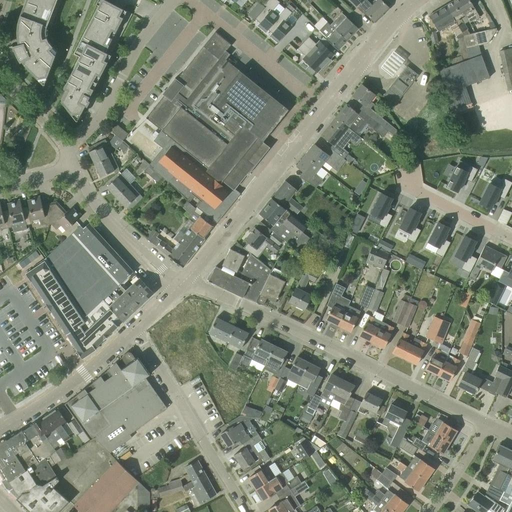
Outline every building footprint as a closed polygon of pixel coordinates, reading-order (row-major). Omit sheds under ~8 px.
[(18,44),(9,47),(10,51),(12,56),(14,60),(17,65),(21,61),(26,68),(37,79),(47,77),(57,51),(51,45),(48,41),(47,38),(46,35),(46,32),(46,29),(47,26),(48,24),(52,26),(61,0),(25,0),(20,15),(17,23),(16,31),(17,40),(18,44)] [(132,14),(122,8),(105,0),(101,0),(73,54),(79,57),(63,88),(67,90),(61,101),(71,114),(81,113),(85,105),(89,107),(91,102),(93,98),(90,96),(132,14)] [(265,7),(255,19),(257,21),(260,23),(259,24),(258,25),(266,32),(267,30),(268,30),(270,26),(279,16),(278,16),(275,13),(272,11),(279,2),(276,0),(268,0),(262,5),(265,7)] [(364,11),(374,22),(375,22),(389,8),(382,1),(381,0),(374,0),(368,6),(363,2),(365,0),(350,0),(355,6),(362,13),(364,11)] [(468,0),(455,0),(452,2),(461,17),(464,15),(469,23),(470,23),(470,22),(479,17),(468,0)] [(255,7),(248,14),(254,20),(255,19),(261,12),(265,7),(262,5),(259,2),(255,7)] [(444,7),(450,17),(452,16),(464,36),(470,34),(467,29),(461,19),(459,20),(458,19),(461,17),(452,2),(444,7)] [(270,26),(268,30),(270,32),(272,33),(271,35),(270,35),(272,37),(278,42),(286,32),(291,27),(285,21),(284,21),(286,19),(292,12),(285,7),(278,16),(279,16),(270,26)] [(463,36),(464,36),(452,16),(450,17),(444,7),(443,7),(428,16),(437,31),(449,24),(456,35),(458,38),(463,36)] [(331,25),(347,40),(358,28),(351,22),(342,13),(331,25)] [(328,22),(319,31),(322,35),(338,50),(347,40),(331,25),(328,22)] [(453,65),(439,70),(447,93),(480,81),(489,77),(480,51),(478,46),(488,43),(496,30),(496,28),(475,33),(470,34),(464,36),(463,36),(469,59),(463,62),(453,65)] [(214,31),(146,118),(161,130),(153,140),(167,151),(153,168),(157,171),(187,199),(192,193),(201,201),(197,207),(217,223),(240,193),(234,188),(253,165),(247,161),(288,109),(225,58),(229,53),(225,51),(230,44),(214,31)] [(438,43),(435,31),(429,33),(432,44),(438,43)] [(458,38),(457,38),(461,56),(463,62),(469,59),(463,36),(458,38)] [(308,37),(303,43),(327,65),(329,62),(331,61),(330,60),(329,59),(332,57),(334,55),(326,48),(330,43),(323,37),(316,44),(308,37)] [(303,43),(297,49),(305,56),(298,64),(305,70),(309,66),(309,65),(312,68),(317,72),(320,69),(321,68),(322,69),(323,69),(327,65),(303,43)] [(511,90),(511,48),(500,51),(502,61),(504,72),(508,91),(511,90)] [(394,105),(418,75),(406,66),(382,96),(394,105)] [(374,104),(369,100),(374,94),(361,84),(353,96),(366,106),(366,105),(370,109),(374,104)] [(335,117),(352,130),(354,132),(358,128),(364,120),(365,118),(359,114),(354,110),(346,104),(336,117),(335,117)] [(372,109),(368,115),(388,131),(391,134),(399,142),(400,141),(404,136),(396,130),(372,109)] [(365,118),(364,120),(374,128),(374,130),(383,138),(388,131),(368,115),(365,118)] [(321,135),(329,141),(333,146),(344,133),(350,138),(349,140),(355,145),(361,138),(359,136),(354,132),(352,130),(335,117),(321,135)] [(128,133),(118,125),(112,132),(123,140),(128,133)] [(113,156),(109,148),(105,139),(94,145),(96,149),(89,152),(95,164),(113,156)] [(343,158),(334,151),(328,146),(328,147),(324,152),(314,144),(305,155),(320,166),(324,161),(337,171),(345,161),(345,160),(343,158)] [(337,146),(334,151),(343,158),(347,154),(337,146)] [(315,172),(320,166),(305,155),(297,167),(307,174),(303,179),(299,176),(299,177),(315,189),(322,179),(315,172)] [(95,164),(101,176),(100,177),(101,177),(110,173),(114,171),(113,169),(118,167),(113,156),(95,164)] [(481,157),(477,164),(483,167),(488,158),(481,157)] [(449,181),(446,186),(448,187),(457,192),(460,186),(461,186),(462,186),(465,179),(471,182),(477,169),(459,160),(449,181)] [(131,184),(121,173),(106,187),(107,187),(117,197),(131,184)] [(491,181),(479,203),(490,209),(493,203),(494,203),(495,201),(498,196),(500,197),(504,199),(505,196),(511,182),(505,179),(502,184),(501,186),(491,181)] [(273,195),(281,201),(293,211),(297,214),(303,207),(291,198),(297,190),(285,180),(273,195)] [(137,205),(140,201),(145,195),(143,193),(141,195),(140,193),(131,184),(117,197),(126,206),(125,207),(126,207),(130,211),(129,211),(137,205)] [(465,190),(458,201),(470,208),(477,197),(465,190)] [(381,193),(370,214),(381,219),(378,225),(385,229),(392,216),(386,213),(389,206),(389,205),(392,199),(381,193)] [(34,199),(27,201),(29,209),(32,220),(39,218),(40,226),(47,224),(49,224),(56,202),(48,204),(42,205),(40,196),(34,197),(34,199)] [(263,208),(258,213),(262,216),(269,222),(273,225),(270,229),(303,256),(307,259),(314,250),(306,243),(310,238),(302,232),(307,227),(279,204),(271,198),(263,208)] [(12,223),(13,227),(14,232),(27,229),(26,225),(33,224),(32,220),(29,209),(22,211),(20,199),(14,201),(14,202),(7,204),(9,213),(12,223)] [(56,202),(49,224),(51,225),(56,230),(61,225),(66,230),(74,223),(82,216),(78,211),(77,212),(72,207),(66,212),(62,208),(56,202)] [(191,228),(203,238),(212,226),(204,220),(194,211),(196,209),(188,202),(183,207),(191,214),(188,218),(195,223),(191,228)] [(12,223),(9,213),(3,214),(0,203),(0,229),(13,227),(12,223)] [(409,208),(399,228),(409,233),(406,239),(414,243),(420,231),(414,228),(418,220),(417,220),(420,214),(409,208)] [(501,208),(497,221),(506,223),(510,211),(501,208)] [(42,262),(25,273),(30,281),(31,280),(46,303),(45,304),(50,311),(51,311),(77,350),(76,351),(81,358),(95,349),(94,347),(103,339),(103,340),(110,334),(109,333),(117,326),(116,325),(122,320),(103,300),(133,272),(86,220),(44,259),(41,260),(42,262)] [(438,222),(428,242),(438,247),(435,253),(443,257),(449,244),(443,241),(447,234),(446,233),(449,227),(438,222)] [(351,225),(349,230),(357,234),(359,229),(351,225)] [(205,239),(203,238),(191,228),(190,227),(184,235),(179,231),(173,239),(178,242),(173,250),(161,241),(156,246),(156,247),(168,256),(183,267),(205,239)] [(248,243),(244,248),(257,259),(267,246),(275,253),(280,248),(263,234),(255,227),(245,240),(248,243)] [(156,246),(161,241),(161,240),(156,236),(159,233),(153,229),(146,239),(156,246)] [(279,245),(283,241),(274,233),(270,238),(279,245)] [(465,235),(454,256),(465,261),(461,269),(463,270),(460,276),(467,279),(469,273),(477,259),(470,255),(474,247),(473,247),(473,246),(476,241),(468,237),(465,235)] [(381,240),(377,246),(390,252),(393,246),(381,240)] [(215,266),(215,267),(216,267),(212,275),(209,281),(215,284),(243,297),(256,302),(260,294),(270,274),(271,271),(263,264),(257,259),(244,248),(243,247),(237,242),(231,249),(230,248),(222,265),(223,266),(221,269),(215,266)] [(373,244),(365,262),(382,269),(389,254),(383,251),(383,250),(373,244)] [(474,267),(468,278),(474,280),(479,270),(480,270),(482,267),(491,271),(494,265),(500,268),(502,265),(506,256),(500,253),(490,248),(485,246),(474,267)] [(36,251),(27,257),(31,262),(39,256),(36,251)] [(303,256),(298,267),(304,271),(296,288),(289,301),(304,309),(311,295),(302,291),(309,279),(314,281),(322,266),(307,259),(303,256)] [(260,294),(276,302),(275,301),(277,298),(278,299),(279,297),(278,296),(281,289),(287,292),(293,279),(286,275),(285,278),(280,276),(279,278),(270,274),(260,294)] [(111,298),(106,303),(109,306),(123,321),(153,293),(139,278),(133,284),(129,279),(121,288),(116,293),(112,297),(111,298)] [(367,308),(376,312),(384,292),(381,291),(384,284),(378,282),(375,289),(367,308)] [(495,305),(504,287),(497,283),(488,301),(495,305)] [(326,320),(338,326),(345,312),(348,305),(349,304),(340,300),(345,288),(336,284),(327,305),(332,308),(326,320)] [(375,289),(366,285),(358,304),(367,308),(375,289)] [(400,324),(410,298),(411,299),(411,297),(405,294),(402,300),(400,299),(392,321),(400,324)] [(410,298),(400,324),(408,328),(419,302),(411,299),(410,298)] [(189,310),(200,322),(209,315),(198,302),(189,310)] [(338,326),(350,332),(355,323),(357,318),(357,317),(360,311),(354,308),(348,305),(345,312),(338,326)] [(371,342),(382,321),(370,316),(366,322),(359,336),(371,342)] [(228,342),(235,328),(235,327),(227,323),(217,319),(217,318),(216,317),(209,333),(228,342)] [(426,338),(433,341),(442,319),(435,317),(426,338)] [(450,323),(442,319),(433,341),(442,344),(450,323)] [(467,356),(480,323),(472,320),(459,353),(467,356)] [(393,327),(382,321),(371,342),(383,348),(390,334),(393,327)] [(228,342),(241,349),(248,333),(240,329),(240,330),(235,328),(228,342)] [(392,353),(404,359),(411,344),(405,342),(409,335),(403,332),(399,339),(399,338),(392,353)] [(414,338),(411,344),(404,359),(416,365),(423,350),(427,344),(414,338)] [(251,360),(252,359),(265,365),(274,346),(261,339),(257,348),(249,344),(243,356),(251,360)] [(265,365),(263,368),(275,374),(274,377),(278,379),(288,359),(284,357),(287,352),(274,346),(265,365)] [(511,358),(511,348),(506,346),(502,354),(511,358)] [(465,372),(463,377),(458,386),(474,393),(481,380),(470,374),(476,363),(474,362),(480,351),(473,347),(469,355),(469,356),(461,371),(465,372)] [(437,375),(448,354),(436,348),(432,355),(425,369),(437,375)] [(243,356),(235,353),(228,367),(236,370),(243,356)] [(460,360),(448,354),(437,375),(449,381),(456,367),(460,360)] [(69,401),(64,404),(70,412),(90,441),(94,438),(110,453),(132,437),(130,434),(159,414),(167,408),(145,377),(150,374),(138,357),(136,359),(132,361),(129,363),(128,362),(127,361),(127,360),(126,360),(125,359),(124,359),(123,359),(122,359),(121,359),(120,360),(119,360),(118,360),(116,362),(108,369),(101,376),(101,375),(92,382),(93,383),(85,389),(85,388),(76,395),(69,401)] [(295,376),(300,378),(308,363),(297,357),(287,375),(294,379),(295,376)] [(308,363),(300,378),(299,381),(298,384),(307,389),(305,392),(313,396),(314,394),(320,381),(323,376),(317,373),(320,368),(308,363)] [(497,393),(496,393),(508,370),(505,369),(506,368),(499,365),(494,375),(496,375),(488,392),(495,396),(497,393)] [(511,371),(508,370),(496,393),(497,393),(506,397),(511,383),(511,371)] [(288,378),(281,374),(278,379),(274,387),(272,392),(279,395),(281,391),(281,392),(288,378)] [(330,393),(335,395),(343,380),(331,374),(321,395),(327,398),(330,393)] [(272,376),(268,384),(269,384),(274,387),(278,379),(274,377),(272,376)] [(335,395),(333,399),(340,403),(339,410),(341,411),(343,407),(344,405),(347,399),(349,396),(354,386),(343,380),(335,395)] [(375,412),(382,400),(366,392),(361,402),(360,405),(358,411),(364,414),(367,408),(375,412)] [(308,406),(315,410),(322,398),(314,394),(308,406)] [(344,421),(355,399),(349,396),(347,399),(344,405),(343,407),(338,417),(344,421)] [(344,421),(337,435),(344,438),(356,413),(357,413),(358,411),(360,405),(361,402),(355,399),(344,421)] [(397,448),(398,446),(402,438),(405,433),(406,430),(410,421),(403,417),(406,412),(391,404),(384,417),(385,417),(382,423),(387,426),(387,427),(392,440),(390,445),(397,448)] [(56,408),(46,415),(61,438),(64,442),(70,438),(68,435),(62,426),(67,422),(58,408),(57,409),(56,408)] [(304,413),(301,419),(308,423),(312,417),(304,413)] [(421,414),(417,422),(423,426),(427,420),(428,418),(421,414)] [(57,441),(61,438),(46,415),(36,422),(54,448),(59,445),(57,441)] [(231,427),(221,434),(229,446),(237,441),(240,445),(242,443),(250,439),(241,425),(249,420),(254,417),(241,415),(236,418),(228,423),(231,427)] [(68,424),(73,432),(76,436),(83,432),(74,419),(68,424)] [(433,423),(428,429),(429,430),(435,434),(450,442),(457,431),(437,419),(434,424),(433,423)] [(9,482),(34,465),(45,458),(50,467),(61,460),(56,451),(55,451),(54,448),(36,422),(31,425),(31,426),(22,431),(22,430),(6,440),(6,439),(0,442),(0,473),(3,479),(6,478),(9,482)] [(245,448),(234,455),(243,469),(251,464),(255,462),(255,461),(261,457),(264,462),(270,458),(264,449),(258,452),(254,445),(262,440),(258,434),(250,439),(242,443),(245,448)] [(435,434),(428,445),(435,449),(443,454),(450,442),(435,434)] [(368,441),(356,435),(352,443),(364,448),(368,441)] [(417,448),(422,451),(427,444),(416,437),(411,444),(417,448)] [(398,446),(413,455),(417,448),(411,444),(402,438),(398,446)] [(312,452),(305,441),(296,446),(304,458),(312,452)] [(499,464),(486,493),(494,498),(499,501),(499,500),(500,499),(504,491),(499,489),(511,461),(511,450),(500,444),(492,460),(499,464)] [(56,451),(61,460),(66,457),(60,448),(56,451)] [(123,460),(131,455),(128,451),(120,456),(123,460)] [(403,464),(426,480),(434,469),(420,459),(415,456),(407,467),(403,464)] [(52,487),(59,480),(50,467),(45,458),(34,465),(9,482),(12,484),(10,487),(20,497),(21,499),(25,498),(26,500),(22,504),(30,511),(52,487)] [(192,481),(182,486),(184,490),(185,492),(191,488),(208,479),(198,460),(189,465),(185,468),(192,481)] [(511,461),(499,489),(504,491),(500,499),(499,500),(509,505),(511,499),(511,478),(511,476),(511,461)] [(135,479),(129,473),(119,464),(117,462),(103,476),(102,475),(101,476),(102,477),(67,511),(110,511),(124,499),(123,498),(137,483),(139,482),(135,479)] [(418,491),(426,480),(403,464),(400,462),(396,467),(402,472),(399,476),(405,481),(404,481),(418,491)] [(256,489),(275,477),(268,466),(262,470),(261,470),(248,478),(256,489)] [(382,473),(374,468),(369,474),(387,488),(392,481),(382,473)] [(382,473),(392,481),(397,475),(386,468),(382,473)] [(281,487),(286,484),(285,483),(288,481),(282,472),(275,477),(256,489),(259,494),(257,495),(261,500),(262,499),(263,501),(271,495),(276,492),(282,488),(281,487)] [(286,484),(290,490),(301,483),(297,476),(288,481),(285,483),(286,484)] [(335,478),(328,482),(330,486),(338,482),(335,478)] [(169,486),(158,489),(160,497),(184,490),(182,486),(180,479),(168,483),(169,486)] [(216,494),(208,479),(191,488),(199,503),(216,494)] [(137,483),(137,511),(149,511),(149,500),(149,492),(139,482),(137,483)] [(301,483),(290,490),(294,496),(305,489),(301,483)] [(30,511),(58,511),(68,501),(52,487),(30,511)] [(395,511),(386,504),(375,495),(374,495),(367,489),(363,494),(377,505),(373,510),(375,511),(395,511)] [(379,490),(375,495),(386,504),(395,511),(401,511),(408,504),(394,494),(388,490),(384,494),(379,490)] [(470,502),(468,505),(476,511),(477,511),(501,511),(504,508),(493,501),(485,495),(484,496),(477,492),(473,498),(474,498),(471,503),(470,502)] [(277,504),(268,509),(269,511),(268,511),(289,511),(295,508),(291,503),(288,497),(281,501),(277,504)]
